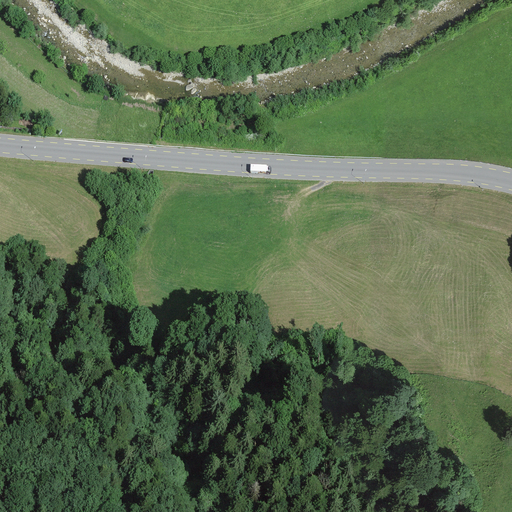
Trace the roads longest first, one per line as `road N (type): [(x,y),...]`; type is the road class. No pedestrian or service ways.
road 1 (primary): [(511,182),(0,145)]
road 2 (track): [(0,269),(65,277),(82,267),(107,217),(104,204),(78,184),(0,165)]
